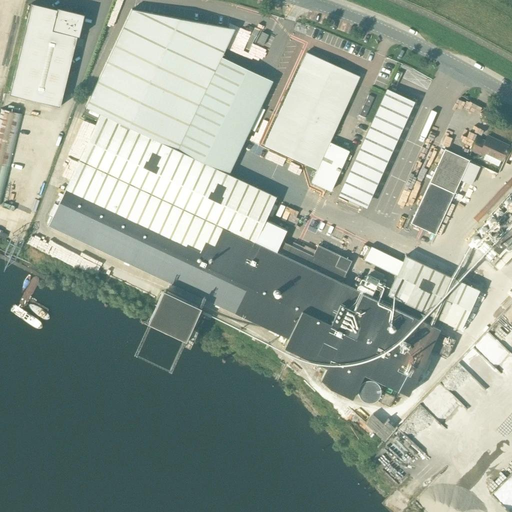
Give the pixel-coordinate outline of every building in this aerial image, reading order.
[(82,15),(31,3),(9,94),(60,106),(82,15)] [(227,27),(132,8),(86,106),(101,113),(48,225),(288,338),(283,348),(325,368),(320,379),(330,388),(352,399),(364,374),(408,395),(430,349),(447,357),(456,340),(438,331),(439,328),(342,282),(347,271),(352,260),(318,244),(313,255),(281,240),(287,229),(265,219),(273,203),(168,153),(227,27)] [(268,34),(262,31),(257,42),(263,45),(268,34)] [(359,76),(307,52),(265,145),(317,169),(311,182),(330,191),(349,151),(329,142),(359,76)] [(412,102),(381,89),(337,191),(368,204),(412,102)] [(23,114),(1,109),(0,112),(0,204),(1,205),(23,114)] [(487,140),(477,136),(471,150),(484,156),(485,152),(487,153),(484,160),(498,166),(501,160),(502,160),(509,145),(489,137),(487,140)] [(469,159),(444,147),(410,222),(435,233),(469,159)] [(511,234),(511,209),(476,248),(488,259),(511,234)] [(509,248),(505,244),(496,254),(499,258),(509,248)] [(511,256),(511,250),(495,267),(499,270),(511,256)] [(479,290),(406,255),(387,294),(461,329),(479,290)] [(376,382),(374,380),(372,380),(370,379),(368,379),(366,380),(364,381),(362,382),(360,383),(359,385),(358,387),(358,389),(358,391),(358,393),(358,395),(359,397),(361,399),(362,400),(364,401),(366,402),(369,403),(371,402),(373,402),(375,401),(377,400),(379,398),(380,396),(380,394),(381,392),(381,389),(380,387),(379,385),(378,383),(376,382)] [(395,397),(385,392),(380,402),(390,407),(395,397)] [(365,425),(387,440),(397,427),(389,421),(388,423),(373,414),(365,425)] [(511,511),(511,471),(491,493),(510,511),(511,511)]
